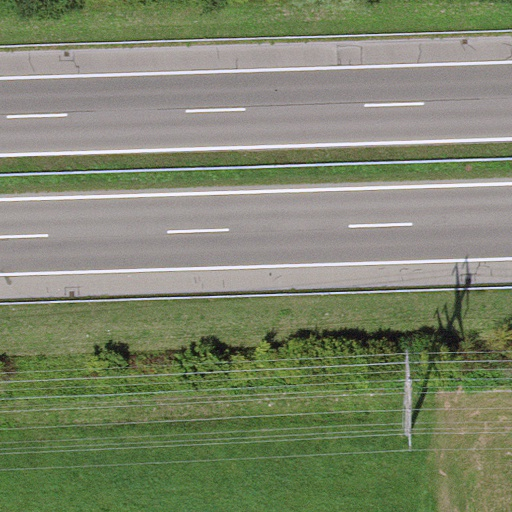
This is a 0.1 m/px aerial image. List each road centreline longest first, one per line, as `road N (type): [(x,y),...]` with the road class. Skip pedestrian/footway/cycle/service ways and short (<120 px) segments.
road 1 (motorway): [(0,237),(511,221)]
road 2 (motorway): [(511,101),(0,117)]
